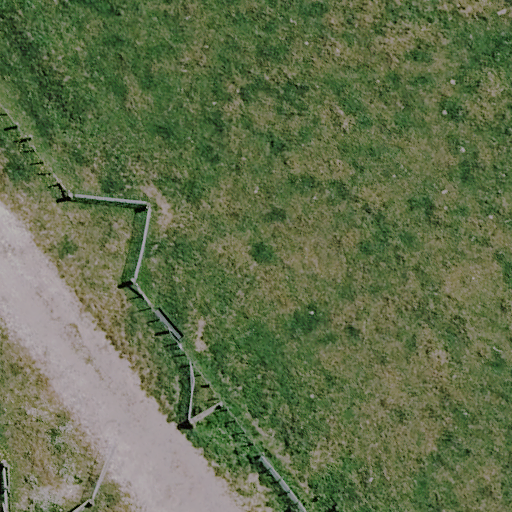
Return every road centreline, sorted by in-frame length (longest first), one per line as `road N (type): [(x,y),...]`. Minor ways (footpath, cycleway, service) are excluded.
road 1 (track): [(0,18),(368,511)]
road 2 (secondary): [(479,511),(296,0)]
